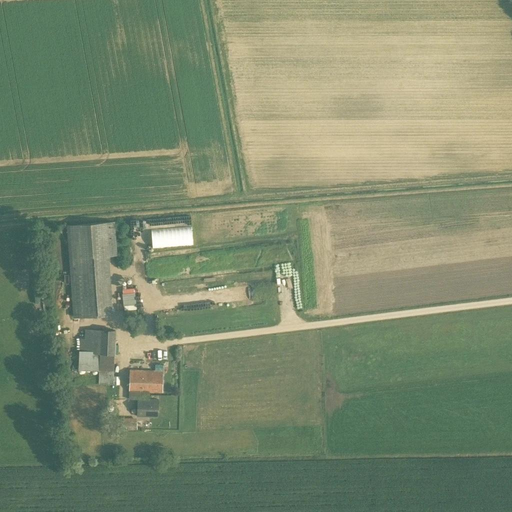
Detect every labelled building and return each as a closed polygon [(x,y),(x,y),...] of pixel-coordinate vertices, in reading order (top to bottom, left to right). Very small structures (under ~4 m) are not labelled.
[(116,255),(113,223),(66,227),(73,318),(104,316),(100,257),(116,255)] [(233,253),(214,259),(217,270),(230,266),(228,259),(234,257),(233,253)] [(234,289),(234,301),(259,300),(259,288),(234,289)] [(122,305),(134,304),(133,289),(121,290),(122,305)] [(79,353),(99,354),(100,330),(101,330),(101,329),(84,329),(84,336),(80,336),(79,353)] [(99,355),(114,355),(115,355),(116,330),(101,330),(100,330),(99,354),(99,355)] [(113,371),(114,355),(99,355),(99,371),(113,371)] [(162,392),(162,372),(130,371),(129,400),(138,400),(137,417),(157,417),(158,401),(149,401),(149,392),(162,392)] [(136,429),(136,420),(121,420),(121,429),(136,429)]
